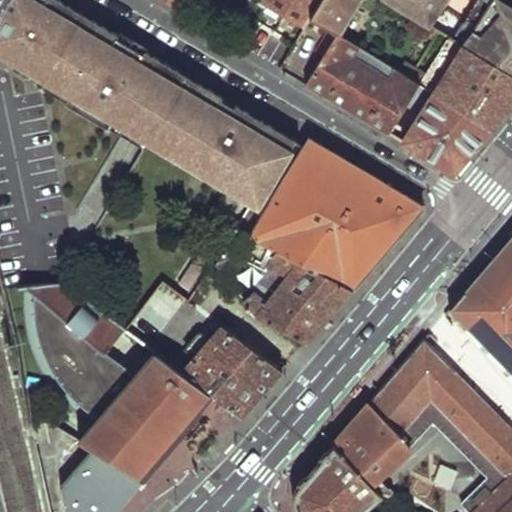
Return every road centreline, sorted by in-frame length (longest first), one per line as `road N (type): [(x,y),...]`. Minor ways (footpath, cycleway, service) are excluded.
road 1 (residential): [(128,0),(470,209)]
road 2 (primary): [(235,482),(470,209)]
